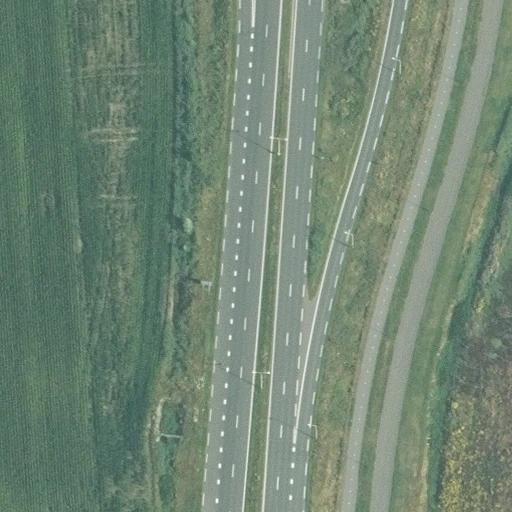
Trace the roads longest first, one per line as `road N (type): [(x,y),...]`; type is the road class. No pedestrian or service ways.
road 1 (unclassified): [(493,0),(465,134),(414,296),(377,511)]
road 2 (primary): [(266,15),(229,511)]
road 3 (primary): [(280,441),(399,0)]
road 4 (primary): [(280,441),(308,0)]
